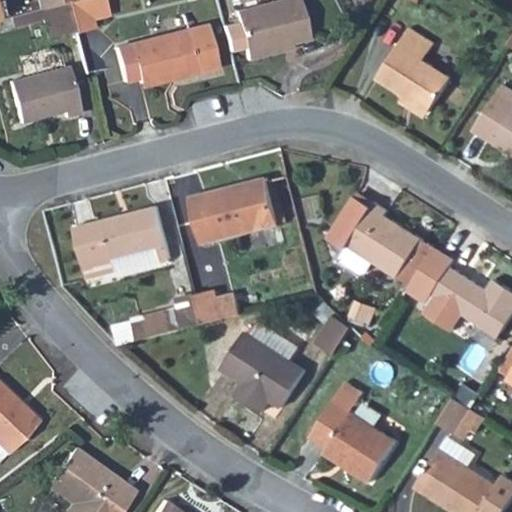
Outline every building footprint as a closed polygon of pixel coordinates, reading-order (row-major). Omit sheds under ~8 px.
[(54,36),(75,31),(67,0),(58,2),(46,6),(54,36)] [(75,32),(95,28),(92,16),(108,13),(104,0),(68,0),(67,0),(75,31),(75,32)] [(264,55),(263,50),(291,43),(310,38),(299,0),(277,0),(236,11),(248,59),(264,55)] [(39,8),(46,38),(54,36),(46,6),(39,8)] [(140,77),(141,81),(178,73),(179,76),(218,67),(208,25),(116,47),(124,81),(140,77)] [(381,78),(407,96),(433,112),(454,78),(427,60),(437,43),(413,28),(381,78)] [(291,43),(263,50),(264,55),(292,48),(291,43)] [(68,66),(10,80),(21,121),(64,111),(66,116),(81,113),(68,66)] [(178,73),(141,81),(141,86),(179,76),(178,73)] [(511,88),(507,85),(478,130),(511,151),(511,88)] [(433,112),(407,96),(404,102),(429,118),(433,112)] [(270,178),(193,197),(204,243),(281,224),(270,178)] [(347,250),(341,258),(361,271),(369,256),(414,285),(416,281),(437,249),(387,216),(390,212),(376,203),(374,207),(357,197),(330,239),(347,250)] [(159,206),(78,227),(90,278),(121,270),(118,258),(169,244),(159,206)] [(437,249),(416,281),(438,296),(428,312),(457,331),(467,314),(501,336),(511,318),(511,289),(496,279),(490,290),(453,267),(457,259),(438,248),(437,249)] [(369,256),(361,271),(368,270),(369,256)] [(218,289),(198,294),(205,323),(245,313),(240,294),(221,298),(218,289)] [(172,314),(172,317),(176,331),(205,323),(198,294),(180,298),(183,311),(172,314)] [(319,342),(338,354),(354,328),(336,316),(319,342)] [(172,317),(157,321),(160,335),(176,331),(172,317)] [(248,332),(225,367),(247,381),(238,394),(264,411),(272,398),(285,406),(308,371),(248,332)] [(0,383),(0,454),(4,451),(6,452),(37,419),(0,383)] [(331,446),(330,449),(357,466),(355,470),(374,482),(400,442),(354,413),(362,400),(344,389),(314,435),(331,446)] [(456,397),(440,422),(466,439),(482,414),(456,397)] [(450,437),(421,481),(466,511),(464,511),(508,511),(511,506),(511,478),(507,475),(500,486),(497,485),(470,468),(479,455),(450,437)] [(74,447),(47,484),(72,501),(64,511),(118,511),(134,490),(122,481),(120,483),(100,468),(100,465),(74,447)] [(330,449),(327,453),(355,470),(357,466),(330,449)] [(183,511),(165,499),(155,511),(183,511)]
